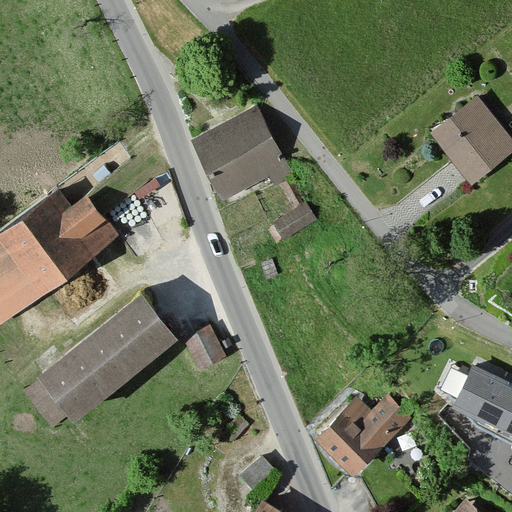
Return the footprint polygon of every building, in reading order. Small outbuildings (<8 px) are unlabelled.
[(511,134),(475,87),(425,126),(465,176),(511,139),(511,134)] [(256,103),(194,133),(223,193),(286,163),(256,103)] [(58,173),(0,215),(0,313),(120,226),(86,180),(71,191),(58,173)] [(318,219),(307,200),(273,219),(284,238),(318,219)] [(137,275),(35,352),(75,404),(177,327),(137,275)] [(225,355),(211,324),(185,336),(200,367),(225,355)] [(511,377),(473,359),(451,405),(511,434),(511,377)] [(367,406),(351,390),(313,430),(349,465),(372,440),(379,447),(409,415),(383,390),(367,406)] [(302,511),(259,487),(244,511),(302,511)] [(486,511),(463,492),(446,511),(486,511)]
